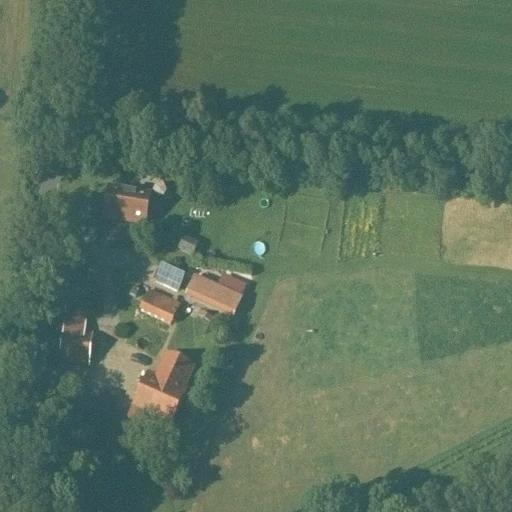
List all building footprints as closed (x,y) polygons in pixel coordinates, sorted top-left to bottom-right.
[(108,187),(103,223),(146,230),(152,195),(108,187)] [(167,266),(158,284),(183,295),(192,277),(167,266)] [(195,281),(189,297),(234,318),(241,302),(195,281)] [(167,337),(181,307),(151,293),(137,323),(167,337)] [(94,337),(86,336),(87,324),(66,322),(60,367),(90,370),(94,337)] [(184,392),(194,370),(168,358),(158,379),(149,375),(133,412),(171,429),(187,393),(184,392)] [(92,389),(86,407),(111,416),(118,397),(92,389)]
